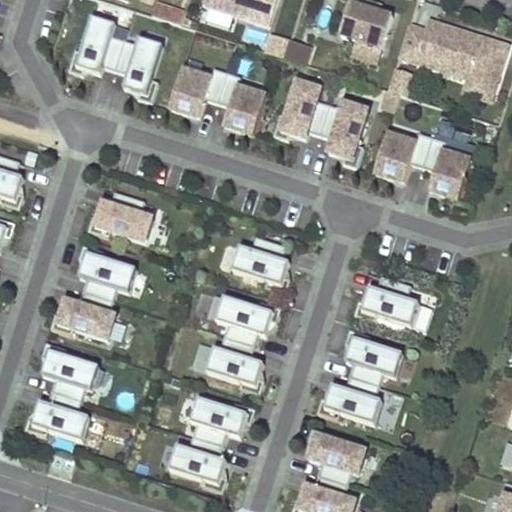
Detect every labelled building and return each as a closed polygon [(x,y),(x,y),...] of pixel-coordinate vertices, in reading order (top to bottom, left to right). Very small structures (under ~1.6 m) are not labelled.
[(270,29),(279,0),(206,0),(204,8),(270,29)] [(354,0),(352,7),(358,9),(381,16),(383,9),(354,0)] [(358,9),(352,7),(342,39),(358,44),(384,52),(394,20),(381,16),(358,9)] [(181,29),(185,17),(158,8),(154,20),(181,29)] [(74,54),(67,74),(73,76),(82,79),(84,73),(86,74),(99,78),(102,70),(114,74),(123,45),(111,40),(115,29),(91,21),(80,55),(74,54)] [(426,34),(416,65),(496,90),(509,49),(481,40),(480,46),(473,44),(467,42),(469,36),(429,24),(426,34)] [(400,60),(416,65),(426,34),(410,28),(400,60)] [(481,40),(469,36),(467,42),(473,44),(480,46),(481,40)] [(273,37),(268,56),(283,60),(288,41),(273,37)] [(138,42),(136,49),(123,45),(114,74),(126,78),(122,91),(133,94),(138,96),(137,102),(151,106),(158,85),(151,84),(162,49),(138,42)] [(291,44),(285,62),(291,63),(306,68),(312,50),(291,44)] [(358,44),(353,59),(379,67),(384,52),(358,44)] [(399,98),(406,100),(414,77),(396,71),(389,95),(399,98)] [(182,73),(169,112),(186,118),(199,122),(205,102),(217,106),(227,76),(213,72),(210,81),(182,73)] [(237,90),(240,80),(227,76),(217,106),(230,110),(224,130),(233,132),(253,138),(266,99),(237,90)] [(281,118),(275,139),(289,144),(291,138),(299,140),(307,143),(309,136),(321,139),(331,110),(318,106),(322,94),(298,86),(287,120),(281,118)] [(386,93),(382,105),(395,109),(399,98),(389,95),(386,93)] [(381,110),(394,114),(395,109),(382,105),(381,110)] [(346,107),(343,114),(331,110),(321,139),(334,143),(330,157),(340,160),(346,162),(344,167),(358,171),(365,151),(358,149),(370,114),(346,107)] [(388,137),(375,177),(396,184),(405,187),(411,167),(424,172),(433,141),(420,137),(417,146),(388,137)] [(443,155),(446,145),(433,141),(424,172),(436,175),(430,194),(441,198),(459,203),(472,164),(443,155)] [(0,173),(16,179),(20,166),(0,159),(0,173)] [(16,206),(19,197),(20,192),(24,181),(16,179),(0,173),(0,200),(1,201),(16,206)] [(24,199),(19,197),(16,206),(1,201),(0,203),(0,207),(20,213),(24,199)] [(100,223),(94,222),(93,226),(89,235),(111,242),(112,236),(147,247),(154,223),(143,220),(147,206),(117,197),(113,209),(105,207),(101,220),(100,223)] [(0,229),(8,232),(5,240),(11,242),(15,227),(0,222),(0,229)] [(291,283),(285,281),(286,278),(290,266),(282,263),(287,250),(257,241),(252,254),(241,250),(233,274),(267,285),(265,290),(286,298),(289,289),(291,283)] [(106,256),(85,249),(80,264),(86,266),(85,268),(81,281),(89,284),(85,296),(115,306),(119,294),(131,297),(138,273),(104,262),(106,256)] [(367,303),(365,306),(360,305),(359,307),(355,319),(376,326),(378,320),(413,331),(420,306),(408,303),(412,290),(382,280),(378,293),(370,291),(367,303)] [(73,339),(75,333),(109,344),(117,320),(111,318),(115,306),(85,296),(81,309),(67,305),(64,317),(63,320),(56,318),(55,323),(52,332),(73,339)] [(225,300),(217,324),(229,328),(225,341),(255,350),(259,338),(267,340),(271,328),(272,325),(277,326),(282,311),(261,305),(259,311),(225,300)] [(347,366),(355,368),(351,381),(381,390),(385,377),(397,381),(404,357),(370,347),(371,340),(350,334),(346,348),(352,350),(351,353),(347,366)] [(215,351),(207,375),(242,386),(240,392),(261,399),(264,389),(266,384),(259,383),(261,378),(264,367),(251,362),(255,350),(225,341),(221,353),(215,351)] [(47,347),(43,361),(48,363),(48,366),(43,379),(57,383),(53,396),(83,406),(87,393),(93,395),(101,371),(67,360),(68,354),(47,347)] [(322,404),(318,417),(339,424),(341,418),(375,428),(383,405),(377,402),(381,390),(351,381),(347,393),(333,389),(329,400),(328,405),(323,403),(322,404)] [(394,431),(404,397),(389,393),(379,427),(394,431)] [(31,420),(26,434),(47,441),(49,435),(83,446),(91,421),(79,418),(83,406),(53,396),(49,408),(41,406),(37,418),(36,421),(31,420)] [(192,426),(198,429),(194,441),(224,450),(228,438),(241,442),(245,429),(246,426),(252,428),(256,414),(235,407),(234,413),(199,402),(192,426)] [(310,463),(324,468),(320,480),(350,490),(353,477),(360,479),(368,455),(333,444),(335,438),(314,431),(309,445),(315,447),(314,451),(310,463)] [(178,449),(170,474),(205,484),(203,491),(224,497),(228,483),(222,481),(224,477),(228,465),(220,463),(224,450),(194,441),(190,453),(178,449)] [(297,504),(294,511),(355,511),(358,506),(346,502),(350,490),(320,480),(316,493),(308,490),(304,502),(303,506),(297,504)] [(511,511),(511,500),(506,499),(502,511),(511,511)]
